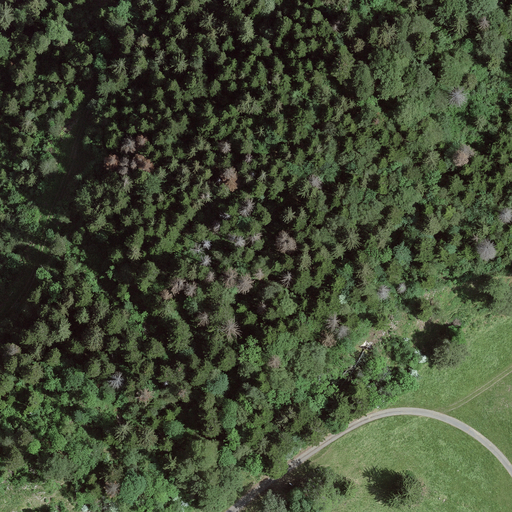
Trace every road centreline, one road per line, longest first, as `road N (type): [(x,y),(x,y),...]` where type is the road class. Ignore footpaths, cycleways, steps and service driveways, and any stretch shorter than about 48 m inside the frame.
road 1 (track): [(511,3),(443,105),(376,229),(347,267),(249,346),(233,372),(228,448),(252,498)]
road 2 (track): [(138,0),(97,88),(31,275),(0,327)]
road 3 (unclassified): [(511,474),(461,426),(426,415),(388,416),(334,438),(235,511)]
